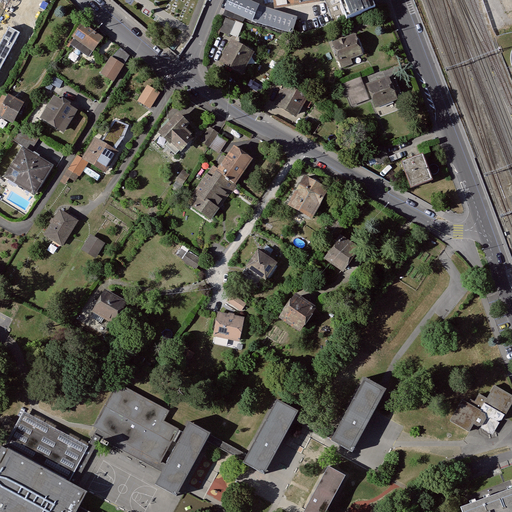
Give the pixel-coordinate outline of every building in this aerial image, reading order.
[(258,6),(244,0),(228,0),(223,10),(251,23),(292,34),(297,18),(273,11),(258,6)] [(271,0),(273,11),(318,3),(317,0),(271,0)] [(369,0),(337,0),(346,21),(374,10),(369,0)] [(92,53),(103,38),(95,32),(98,29),(85,18),(71,38),(92,53)] [(235,22),(225,18),(219,32),(229,36),(235,22)] [(0,62),(5,66),(21,35),(6,27),(1,36),(0,35),(0,62)] [(356,34),(333,42),(342,68),(353,64),(352,59),(364,55),(356,34)] [(242,77),(255,53),(233,41),(220,64),(242,77)] [(111,59),(102,74),(113,81),(122,66),(111,59)] [(282,70),(274,82),(281,86),(288,74),(282,70)] [(369,99),(360,76),(343,83),(352,106),(369,99)] [(390,80),(389,77),(367,85),(376,109),(399,101),(397,97),(402,95),(396,78),(390,80)] [(308,98),(287,85),(275,107),(296,119),(304,106),(309,109),(312,102),(307,99),(308,98)] [(147,86),(137,102),(150,110),(160,93),(147,86)] [(0,118),(12,125),(23,104),(3,94),(0,100),(0,118)] [(54,97),(40,120),(63,134),(77,111),(54,97)] [(165,146),(176,155),(179,152),(181,154),(193,140),(190,137),(193,134),(187,128),(190,125),(178,114),(158,135),(167,143),(165,146)] [(129,126),(115,121),(101,142),(95,138),(82,159),(77,156),(60,182),(65,185),(69,179),(75,183),(88,164),(105,175),(119,153),(115,151),(123,139),(129,126)] [(219,155),(227,143),(217,136),(219,134),(209,127),(200,142),(219,155)] [(39,140),(21,128),(13,141),(31,152),(39,140)] [(390,161),(384,145),(371,150),(377,166),(390,161)] [(212,169),(235,186),(253,161),(234,147),(218,170),(213,167),(212,169)] [(53,167),(22,148),(3,178),(34,198),(53,167)] [(423,157),(401,165),(411,191),(433,183),(423,157)] [(235,186),(212,169),(193,195),(198,198),(192,208),(211,221),(235,186)] [(190,175),(183,170),(176,181),(183,185),(190,175)] [(305,176),(296,192),(322,206),(330,189),(305,176)] [(314,220),(322,206),(296,192),(289,206),(314,220)] [(78,222),(59,210),(43,236),(62,248),(78,222)] [(337,238),(346,226),(333,217),(324,229),(337,238)] [(105,244),(91,235),(81,250),(95,259),(105,244)] [(361,249),(341,236),(325,261),(345,274),(361,249)] [(279,265),(259,251),(241,276),(260,290),(265,282),(267,283),(279,265)] [(196,270),(201,262),(187,253),(182,261),(196,270)] [(128,302),(105,289),(92,312),(115,325),(128,302)] [(232,294),(227,302),(241,312),(246,304),(232,294)] [(318,309),(297,295),(280,320),(301,334),(318,309)] [(240,343),(245,319),(218,314),(213,337),(240,343)] [(195,354),(184,348),(177,362),(188,367),(195,354)] [(365,374),(330,438),(352,450),(363,429),(386,386),(383,384),(365,374)] [(96,428),(93,434),(101,438),(99,442),(108,447),(110,444),(159,470),(152,482),(174,494),(208,430),(186,419),(162,463),(160,462),(178,428),(163,420),(169,410),(116,382),(92,426),(96,428)] [(502,421),(511,404),(511,395),(495,386),(487,399),(479,394),(475,402),(470,400),(468,404),(462,401),(450,422),(469,432),(474,425),(478,427),(483,426),(481,428),(492,435),(494,433),(499,424),(497,422),(502,421)] [(274,396),(240,460),(262,472),(297,408),(274,396)] [(69,484),(88,447),(23,413),(4,449),(0,447),(0,511),(74,511),(85,492),(69,484)] [(322,511),(344,474),(327,464),(301,511),(322,511)] [(511,464),(464,482),(468,494),(511,477),(511,464)] [(511,511),(511,491),(500,496),(505,511),(511,511)] [(505,511),(500,496),(462,509),(462,511),(505,511)]
